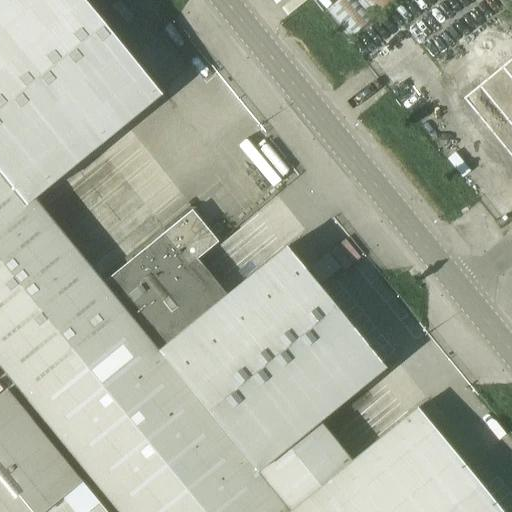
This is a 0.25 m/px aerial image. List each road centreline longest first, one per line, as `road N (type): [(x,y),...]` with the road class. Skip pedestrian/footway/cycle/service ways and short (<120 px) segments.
road 1 (tertiary): [(461,290),(223,0)]
road 2 (unknown): [(285,74),(93,256)]
road 3 (unknown): [(511,484),(441,390),(431,364),(461,290)]
